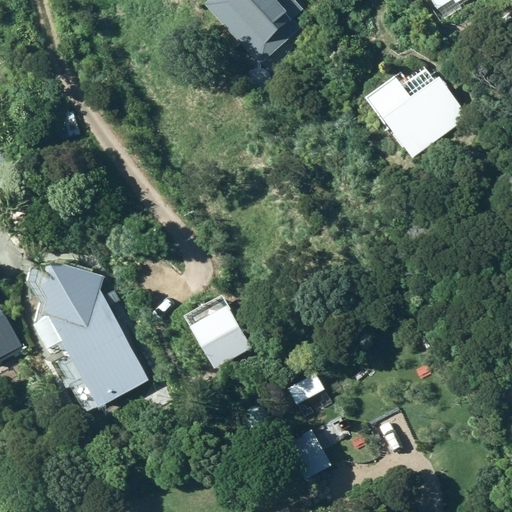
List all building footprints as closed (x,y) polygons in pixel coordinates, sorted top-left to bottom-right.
[(212,0),(207,5),(263,66),(305,28),(296,19),(306,10),(297,0),(212,0)] [(457,4),(464,0),(432,0),(439,11),(455,1),(457,4)] [(371,99),(414,159),(441,139),(437,133),(467,112),(442,76),(414,97),(401,77),(371,99)] [(260,165),(233,185),(252,212),(279,193),(260,165)] [(53,318),(103,410),(152,383),(102,291),(106,279),(54,263),(47,289),(53,300),(48,316),(53,318)] [(0,361),(25,348),(0,302),(0,361)] [(254,349),(231,307),(194,327),(218,370),(254,349)] [(257,372),(264,386),(274,381),(266,367),(257,372)]
